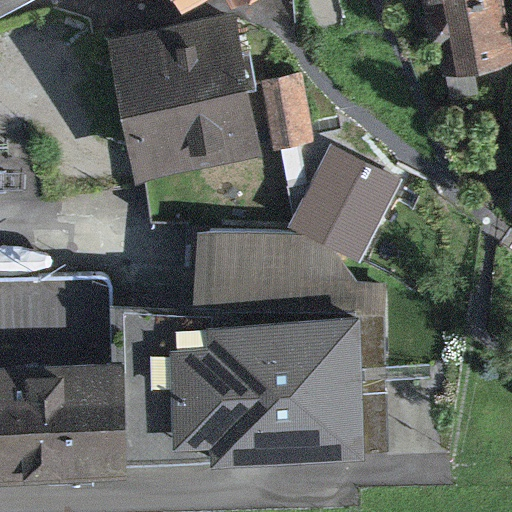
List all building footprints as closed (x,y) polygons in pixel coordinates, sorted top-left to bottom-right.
[(511,0),(450,0),(462,70),(511,61),(511,0)] [(237,24),(121,43),(149,210),(264,191),(237,24)] [(267,82),(280,148),(316,141),(304,75),(267,82)] [(369,306),(164,308),(165,426),(220,426),(220,453),(370,451),(369,306)] [(122,357),(0,363),(0,473),(128,466),(122,357)]
